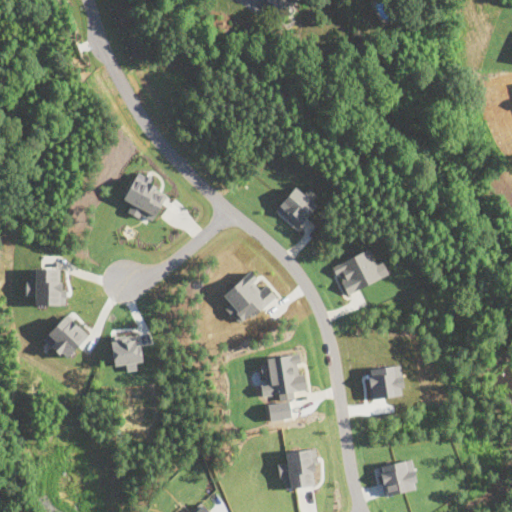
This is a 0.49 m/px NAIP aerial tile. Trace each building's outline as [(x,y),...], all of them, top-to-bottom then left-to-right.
[(269,0),(284,12),(294,0),(269,0)] [(127,211),(139,217),(141,214),(153,220),(167,189),(134,174),(123,198),(131,202),(127,211)] [(298,226),(316,204),(294,186),(276,208),(298,226)] [(382,260),(376,263),(368,248),(332,265),(346,294),(388,273),(382,260)] [(61,304),(62,268),(29,267),(29,280),(25,280),(25,294),(34,294),(34,303),(61,304)] [(274,297),(256,278),(257,278),(249,270),(223,294),(230,302),(225,308),(239,323),(251,311),(254,315),(274,297)] [(65,358),(87,334),(65,314),(43,337),(65,358)] [(141,360),(139,333),(110,335),(113,365),(125,363),(126,370),(136,369),(136,361),(141,360)] [(262,395),(278,393),(279,400),(294,398),(293,390),(306,389),(303,371),(300,372),(297,353),(266,357),(266,363),(261,364),(264,383),(260,384),(262,395)] [(372,398),(403,394),(399,364),(367,368),(372,398)] [(285,488),(315,484),(312,464),(317,463),(315,447),(284,451),(286,461),(277,463),(279,476),(283,476),(285,488)] [(385,494),(416,488),(411,459),(380,464),(385,494)] [(210,511),(201,503),(192,511),(182,511),(181,511),(179,511),(210,511)]
